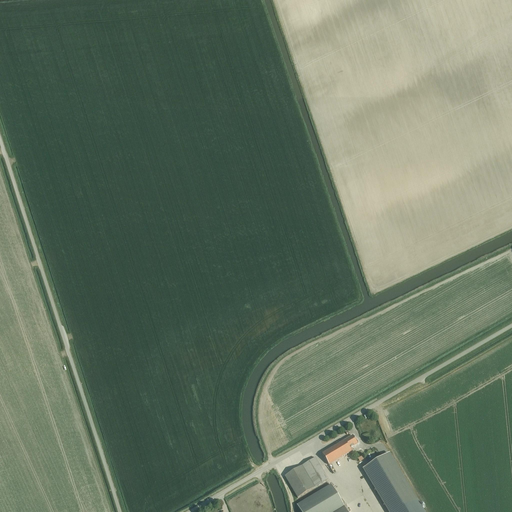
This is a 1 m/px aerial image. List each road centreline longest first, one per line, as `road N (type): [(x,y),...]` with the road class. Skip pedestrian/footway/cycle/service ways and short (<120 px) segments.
road 1 (unclassified): [(119,511),(0,141)]
road 2 (unclassified): [(190,511),(511,325)]
road 3 (track): [(259,472),(238,434),(246,372),(271,341),(359,298)]
